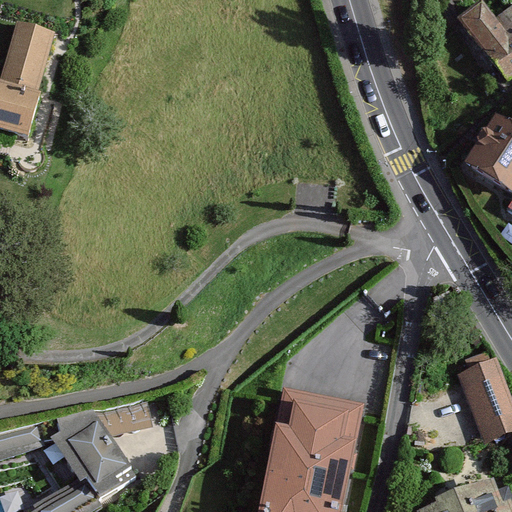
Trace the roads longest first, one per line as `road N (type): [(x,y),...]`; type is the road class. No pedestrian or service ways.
road 1 (residential): [(435,210),(283,297),(194,374),(0,417)]
road 2 (residential): [(379,511),(435,210)]
road 3 (secondary): [(351,0),(384,103),(435,210)]
road 4 (secondary): [(435,210),(511,338)]
